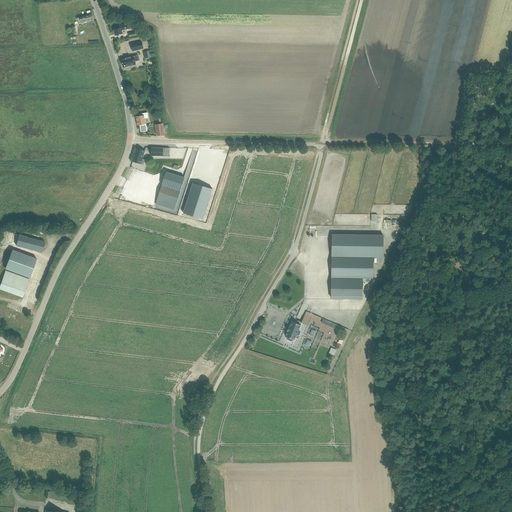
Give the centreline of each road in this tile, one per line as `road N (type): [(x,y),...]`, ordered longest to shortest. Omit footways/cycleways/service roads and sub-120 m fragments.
road 1 (tertiary): [(0,392),(130,139)]
road 2 (track): [(206,511),(199,433),(262,310)]
road 3 (unclassified): [(130,139),(323,144)]
road 4 (track): [(323,144),(511,144)]
road 5 (unclassified): [(262,310),(294,249),(323,144)]
road 6 (track): [(323,144),(361,0)]
road 7 (tertiary): [(130,139),(92,0)]
road 8 (track): [(401,405),(437,427),(467,511)]
